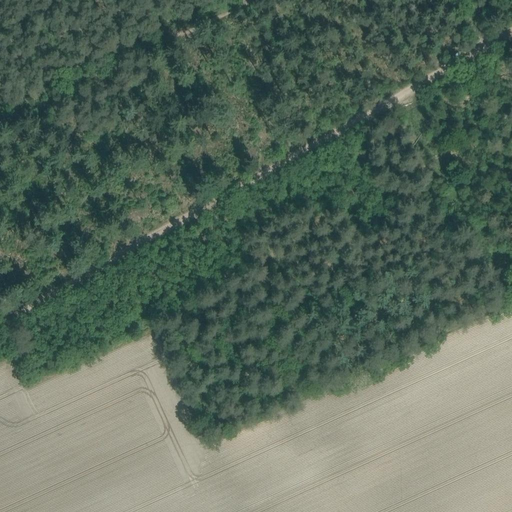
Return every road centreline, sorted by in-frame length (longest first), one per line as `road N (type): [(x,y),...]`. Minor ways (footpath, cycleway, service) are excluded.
road 1 (track): [(489,46),(0,321)]
road 2 (unknown): [(0,126),(165,36)]
